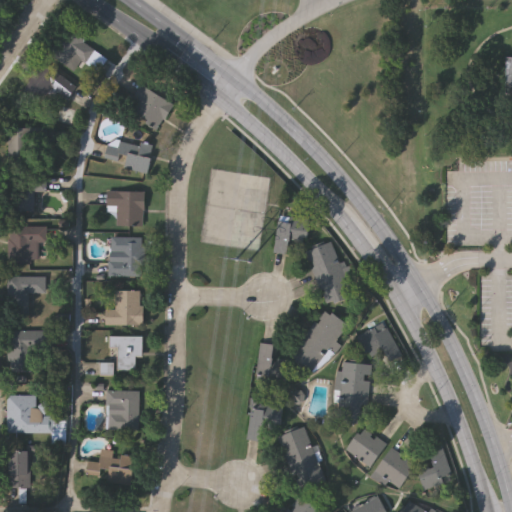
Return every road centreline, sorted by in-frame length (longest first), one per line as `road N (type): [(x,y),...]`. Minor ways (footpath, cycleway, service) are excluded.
road 1 (secondary): [(511,499),(451,339),(384,233),(265,104),(126,0)]
road 2 (residential): [(162,511),(180,383),(176,209),(191,147),(220,99)]
road 3 (secondary): [(396,295),(457,415),(487,511)]
road 4 (secondary): [(220,99),(341,218)]
